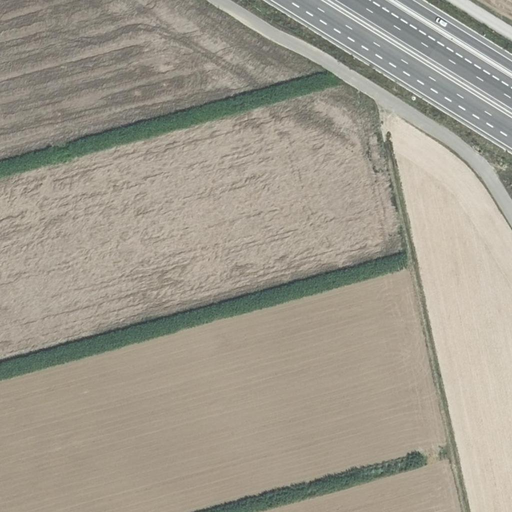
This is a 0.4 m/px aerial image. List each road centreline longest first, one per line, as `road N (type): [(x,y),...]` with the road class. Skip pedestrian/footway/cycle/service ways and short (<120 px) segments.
road 1 (track): [(463,511),(365,87)]
road 2 (trunk): [(304,0),(508,126)]
road 3 (track): [(365,87),(457,148),(511,214)]
road 4 (trunk): [(511,99),(351,0)]
road 5 (track): [(225,0),(365,87)]
road 6 (trunk): [(511,63),(408,0)]
